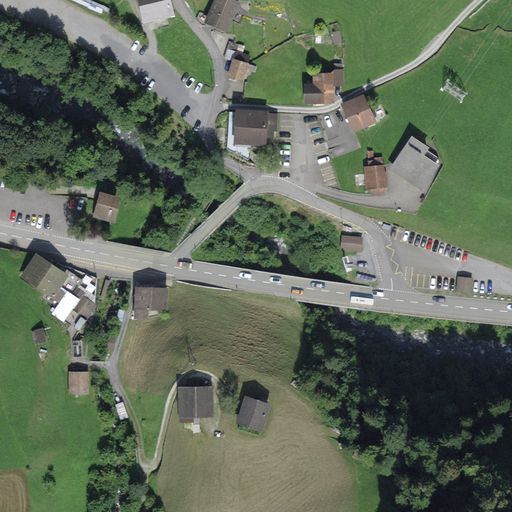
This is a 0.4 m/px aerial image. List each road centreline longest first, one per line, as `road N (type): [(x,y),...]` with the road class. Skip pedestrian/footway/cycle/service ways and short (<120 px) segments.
road 1 (primary): [(176,267),(393,299)]
road 2 (unclassified): [(393,299),(367,226),(287,187),(261,184)]
road 3 (primary): [(0,232),(176,267)]
road 4 (unclassified): [(346,98),(417,62),(479,0)]
road 5 (residential): [(215,107),(313,111),(346,98)]
road 6 (unclassified): [(261,184),(189,244),(176,267)]
road 7 (residential): [(215,107),(216,56),(176,0)]
